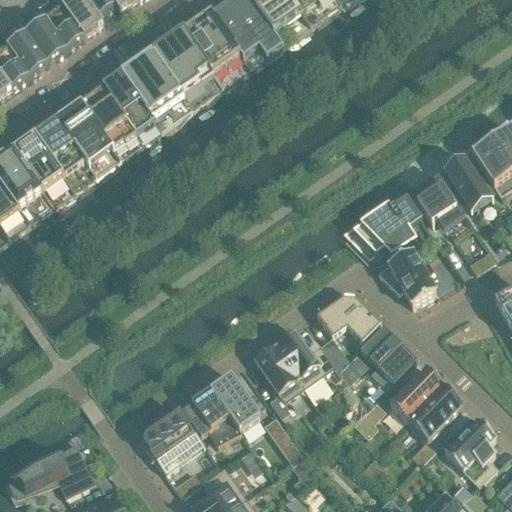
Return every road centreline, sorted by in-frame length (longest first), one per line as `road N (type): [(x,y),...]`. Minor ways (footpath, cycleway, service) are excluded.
road 1 (residential): [(415,337),(356,277),(115,445)]
road 2 (residential): [(207,0),(0,144)]
road 3 (residential): [(511,433),(415,337)]
